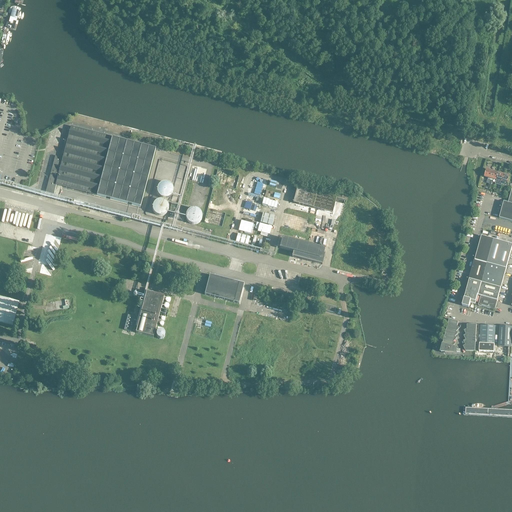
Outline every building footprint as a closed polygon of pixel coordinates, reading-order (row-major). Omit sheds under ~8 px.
[(20,10),(13,8),(7,28),(14,30),(20,10)] [(97,196),(112,138),(71,127),(63,158),(55,156),(46,193),(54,195),(56,185),(97,196)] [(140,207),(155,149),(112,138),(97,196),(140,207)] [(172,194),(173,193),(173,192),(173,191),(173,190),(173,189),(173,188),(173,187),(173,186),(172,185),(172,184),(171,184),(170,183),(170,182),(169,182),(168,182),(167,181),(166,181),(165,181),(164,181),(162,181),(162,182),(161,182),(160,182),(160,183),(159,184),(158,184),(157,185),(157,186),(157,187),(156,188),(156,189),(156,190),(156,191),(157,191),(157,192),(157,193),(158,194),(158,195),(159,195),(159,196),(160,196),(161,197),(162,197),(163,198),(164,198),(165,198),(166,198),(167,198),(168,197),(169,197),(170,196),(171,196),(171,195),(172,194)] [(298,189),(294,203),(332,212),(336,197),(315,192),(314,195),(310,194),(310,192),(298,189)] [(167,212),(168,212),(168,211),(168,210),(169,209),(169,208),(169,207),(169,206),(169,205),(169,204),(168,203),(168,202),(167,201),(166,200),(165,200),(164,199),(163,199),(162,198),(161,198),(160,198),(159,198),(158,199),(157,199),(156,199),(156,200),(155,200),(154,201),(153,202),(153,203),(152,204),(152,205),(152,206),(152,207),(152,208),(152,209),(152,210),(153,211),(154,212),(154,213),(155,213),(155,214),(156,214),(157,215),(158,215),(159,215),(160,215),(161,215),(162,215),(163,215),(164,215),(165,214),(166,213),(167,213),(167,212)] [(511,204),(508,203),(504,202),(499,218),(511,221),(511,204)] [(200,220),(201,220),(201,219),(202,218),(202,217),(202,216),(202,215),(202,214),(202,213),(201,212),(201,211),(200,210),(199,209),(198,208),(197,208),(196,207),(195,207),(194,207),(193,207),(192,207),(191,208),(190,208),(189,209),(188,209),(187,210),(187,211),(186,212),(186,213),(186,214),(186,215),(186,216),(186,217),(186,218),(186,219),(187,219),(187,220),(188,221),(189,222),(190,223),(191,223),(192,223),(193,224),(194,224),(195,223),(196,223),(197,223),(198,222),(199,222),(200,221),(200,220)] [(181,220),(183,214),(171,211),(169,217),(181,220)] [(272,226),(274,216),(263,213),(260,223),(272,226)] [(251,234),(253,224),(241,221),(238,231),(251,234)] [(270,235),(272,227),(260,224),(257,231),(270,235)] [(248,245),(250,237),(238,234),(236,242),(248,245)] [(487,264),(493,239),(482,236),(475,260),(487,264)] [(323,254),(324,249),(282,239),(280,248),(294,252),(292,257),(322,265),(325,255),(323,254)] [(506,269),(511,247),(511,244),(493,239),(487,264),(506,269)] [(487,264),(475,260),(474,260),(469,279),(469,280),(482,283),(487,264)] [(501,288),(506,269),(487,264),(482,283),(501,288)] [(239,304),(244,284),(209,275),(204,295),(239,304)] [(480,290),(480,289),(482,283),(469,280),(467,287),(480,290)] [(499,294),(501,288),(482,283),(480,289),(499,294)] [(478,295),(480,290),(467,287),(465,294),(477,297),(478,295)] [(497,301),(499,294),(480,289),(480,290),(478,295),(481,296),(497,301)] [(153,338),(164,297),(146,292),(135,333),(153,338)] [(475,304),(477,297),(465,294),(463,301),(470,303),(475,304)] [(495,310),(497,302),(497,301),(481,296),(478,306),(495,310)] [(0,322),(13,326),(19,302),(0,297),(0,322)] [(335,313),(336,307),(324,304),(323,310),(335,313)] [(131,332),(135,317),(128,315),(124,330),(131,332)] [(494,344),(495,327),(495,326),(480,325),(479,352),(494,352),(494,344)] [(511,347),(511,328),(511,327),(500,326),(498,347),(511,347)] [(165,338),(166,337),(166,336),(167,335),(167,334),(167,333),(166,333),(166,332),(166,331),(165,331),(164,330),(163,330),(162,330),(161,330),(160,330),(160,331),(159,331),(159,332),(158,332),(158,333),(158,334),(158,335),(158,336),(158,337),(159,337),(159,338),(160,338),(161,339),(162,339),(163,339),(164,339),(165,338)] [(455,344),(453,342),(444,340),(442,345),(454,348),(454,347),(453,346),(455,344)] [(456,353),(457,349),(454,348),(442,345),(443,345),(441,352),(456,353)] [(511,417),(511,410),(463,408),(463,415),(511,417)]
